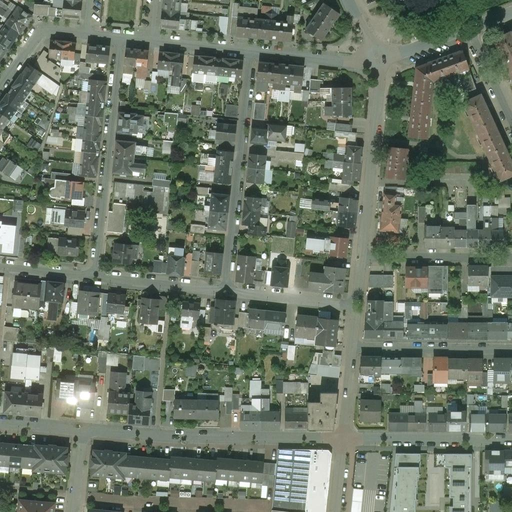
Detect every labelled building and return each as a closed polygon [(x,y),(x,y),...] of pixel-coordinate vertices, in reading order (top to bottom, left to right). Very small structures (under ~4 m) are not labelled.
[(180,2),(164,0),(163,0),(163,11),(179,13),(180,2)] [(64,1),(63,1),(62,18),(80,20),(82,3),(81,2),(64,1)] [(34,4),(33,15),(47,16),(48,7),(48,5),(34,4)] [(339,14),(324,4),(314,17),(329,28),(339,14)] [(48,7),(47,16),(57,17),(58,8),(48,7)] [(32,18),(18,8),(12,17),(26,27),(32,18)] [(241,8),(240,8),(240,17),(251,18),(252,9),(241,8)] [(163,11),(162,11),(160,29),(178,30),(180,13),(179,13),(163,11)] [(228,34),(229,17),(220,16),(220,33),(228,34)] [(26,27),(12,17),(6,25),(19,34),(20,35),(26,27)] [(240,17),(239,17),(237,36),(249,37),(251,18),(240,17)] [(329,28),(314,17),(305,30),(320,41),(329,28)] [(257,19),(251,18),(249,37),(259,38),(261,19),(257,19)] [(266,20),(261,19),(259,38),(270,39),(272,21),(266,20)] [(278,21),(272,21),(270,39),(281,40),(283,22),(278,21)] [(288,22),(283,22),(281,40),(292,41),(294,23),(288,22)] [(203,24),(191,23),(190,32),(202,33),(203,24)] [(6,25),(0,33),(13,42),(19,34),(6,25)] [(13,42),(0,33),(0,45),(7,51),(13,42)] [(511,37),(510,33),(494,41),(500,55),(511,81),(511,37)] [(56,42),(56,43),(51,42),(50,58),(62,59),(63,43),(56,42)] [(72,43),(63,43),(62,59),(75,60),(75,54),(76,45),(72,44),(72,43)] [(99,47),(88,46),(86,62),(97,63),(99,47)] [(110,48),(99,47),(97,63),(108,64),(110,48)] [(137,51),(126,50),(124,66),(133,67),(135,67),(137,51)] [(148,52),(137,51),(135,67),(138,67),(146,69),(148,52)] [(61,70),(45,59),(48,55),(43,52),(35,66),(60,83),(61,70)] [(439,60),(416,69),(413,92),(411,115),(408,137),(427,139),(433,82),(437,80),(457,73),(468,70),(469,69),(465,61),(462,52),(439,60)] [(164,54),(159,53),(157,69),(170,71),(171,54),(164,53),(164,54)] [(179,55),(171,54),(170,71),(182,72),(183,56),(179,55)] [(207,58),(199,57),(199,58),(194,57),(193,73),(205,74),(207,58)] [(214,59),(207,58),(205,74),(210,75),(217,76),(219,60),(214,59)] [(223,60),(219,60),(217,76),(229,77),(231,60),(223,59),(223,60)] [(239,61),(231,60),(229,77),(241,78),(243,62),(239,62),(239,61)] [(86,64),(80,63),(80,66),(79,73),(86,74),(89,74),(90,68),(86,68),(86,64)] [(270,64),(259,63),(257,81),(263,82),(269,82),(270,64)] [(281,65),(270,64),(269,82),(273,83),(279,83),(281,65)] [(292,67),(281,65),(279,83),(285,84),(291,85),(292,67)] [(133,67),(124,66),(123,75),(132,76),(133,67)] [(146,69),(138,67),(136,78),(145,79),(146,69)] [(304,68),(292,67),(291,85),(295,85),(302,86),(304,68)] [(71,71),(64,77),(68,82),(78,73),(74,70),(71,72),(71,71)] [(468,70),(457,73),(464,93),(475,89),(468,70)] [(182,72),(170,71),(169,77),(172,77),(171,86),(180,87),(181,79),(182,72)] [(38,81),(25,72),(22,76),(21,75),(17,81),(31,91),(38,81)] [(450,76),(437,80),(438,86),(445,88),(454,85),(450,76)] [(97,81),(90,80),(88,93),(105,94),(106,87),(105,87),(106,82),(97,81)] [(322,81),(310,80),(310,92),(320,93),(320,88),(322,88),(322,81)] [(31,91),(17,81),(12,88),(13,89),(11,92),(24,101),(31,91)] [(151,82),(143,81),(142,94),(150,95),(151,84),(151,82)] [(351,88),(332,88),(332,95),(332,102),(351,101),(351,88)] [(24,101),(11,92),(8,96),(7,95),(3,101),(17,111),(24,101)] [(105,94),(88,93),(87,105),(103,106),(104,102),(105,94)] [(486,108),(480,95),(463,103),(500,181),(511,175),(511,164),(510,160),(498,134),(486,108)] [(17,111),(3,101),(0,104),(0,113),(10,121),(17,111)] [(351,101),(332,102),(332,109),(332,114),(332,115),(351,115),(351,101)] [(266,104),(255,103),(253,119),(265,121),(266,104)] [(103,106),(87,105),(86,116),(102,118),(103,111),(103,106)] [(200,116),(200,105),(192,105),(192,115),(200,116)] [(238,110),(226,109),(225,117),(237,118),(238,110)] [(10,121),(0,113),(0,128),(3,131),(10,121)] [(137,115),(119,114),(117,132),(135,133),(137,115)] [(178,115),(171,114),(170,122),(178,123),(178,115)] [(186,116),(178,115),(178,123),(186,123),(186,116)] [(102,118),(86,116),(85,128),(101,130),(101,126),(102,126),(102,118)] [(237,127),(218,124),(216,140),(235,142),(237,127)] [(286,126),(269,124),(268,129),(267,139),(277,141),(285,141),(286,126)] [(353,126),(337,124),(336,131),(352,133),(353,126)] [(268,129),(252,127),(251,143),(276,146),(277,141),(267,139),(268,129)] [(3,131),(0,128),(0,150),(10,136),(3,131)] [(101,130),(85,128),(83,140),(100,142),(101,135),(100,135),(101,130)] [(47,145),(64,145),(64,137),(48,136),(47,145)] [(39,150),(43,144),(32,139),(29,145),(39,150)] [(100,142),(83,140),(82,152),(98,154),(99,150),(100,142)] [(164,141),(163,154),(175,154),(175,141),(164,141)] [(135,144),(116,142),(115,158),(133,160),(134,155),(135,148),(135,144)] [(305,145),(296,144),(295,153),(304,154),(305,145)] [(363,149),(347,147),(346,156),(345,163),(361,164),(363,149)] [(407,149),(389,147),(386,177),(404,179),(407,149)] [(148,149),(135,148),(134,155),(147,156),(148,149)] [(295,153),(276,151),(275,160),(303,162),(304,154),(295,153)] [(98,154),(82,152),(81,164),(97,166),(98,158),(98,154)] [(234,154),(218,152),(216,162),(216,168),(232,170),(234,154)] [(346,156),(327,154),(326,161),(345,163),(346,156)] [(266,157),(249,155),(248,169),(265,170),(266,157)] [(18,166),(4,156),(0,161),(0,170),(9,177),(16,169),(18,166)] [(133,160),(115,158),(113,174),(132,176),(132,175),(133,165),(133,160)] [(345,163),(326,161),(325,171),(333,171),(334,169),(344,170),(345,163)] [(479,163),(436,162),(436,173),(479,174),(479,163)] [(361,164),(345,163),(344,170),(343,180),(359,182),(361,164)] [(97,166),(81,164),(80,176),(96,178),(96,173),(97,174),(97,166)] [(146,166),(133,165),(132,175),(144,177),(146,166)] [(28,173),(18,166),(16,169),(20,172),(19,173),(26,177),(28,173)] [(216,168),(202,166),(201,173),(215,175),(216,168)] [(232,170),(216,168),(215,175),(214,184),(230,186),(232,170)] [(265,170),(248,169),(247,183),(263,184),(265,170)] [(55,188),(53,188),(51,189),(50,191),(49,193),(49,195),(50,197),(52,198),(54,199),(61,199),(61,198),(60,198),(62,181),(55,180),(55,188)] [(171,182),(153,180),(152,187),(153,187),(170,189),(171,182)] [(83,183),(62,181),(60,198),(61,198),(67,199),(68,200),(71,200),(71,199),(72,199),(81,200),(81,199),(83,183)] [(170,189),(153,187),(153,193),(143,192),(144,186),(115,183),(115,184),(116,184),(113,211),(112,211),(113,211),(111,234),(122,235),(125,211),(168,215),(170,189)] [(386,194),(384,194),(383,202),(396,204),(396,195),(386,194)] [(221,196),(216,196),(212,196),(211,208),(210,213),(227,215),(229,198),(221,197),(221,196)] [(262,199),(245,197),(244,211),(260,213),(262,199)] [(81,200),(72,199),(71,206),(84,207),(85,199),(81,199),(81,200)] [(357,200),(341,199),(339,212),(356,214),(357,200)] [(338,209),(338,200),(301,200),(301,209),(338,209)] [(456,201),(456,212),(466,212),(466,201),(456,201)] [(383,202),(380,202),(380,208),(383,208),(382,217),(400,219),(401,204),(396,204),(383,202)] [(66,211),(54,210),(52,225),(65,226),(66,211)] [(84,214),(76,213),(76,211),(66,211),(65,226),(68,226),(83,227),(84,214)] [(260,213),(244,211),(242,225),(249,226),(259,227),(260,218),(260,213)] [(356,214),(339,212),(338,226),(355,228),(356,214)] [(227,215),(210,213),(210,218),(208,230),(212,230),(212,231),(217,232),(218,231),(225,232),(227,215)] [(192,216),(182,214),(181,227),(191,228),(192,216)] [(467,214),(455,214),(455,220),(460,220),(459,231),(466,231),(467,219),(467,214)] [(400,219),(382,217),(380,231),(398,233),(400,219)] [(259,227),(249,226),(248,235),(265,237),(267,219),(260,218),(259,227)] [(16,227),(1,225),(2,222),(0,221),(0,243),(4,243),(3,253),(13,254),(16,227)] [(288,238),(296,238),(296,222),(288,222),(288,238)] [(83,227),(68,226),(67,235),(82,236),(83,227)] [(440,227),(426,227),(426,226),(425,226),(425,247),(440,247),(440,229),(440,227)] [(455,229),(440,229),(440,247),(455,247),(455,231),(455,229)] [(459,231),(455,231),(455,247),(466,247),(466,231),(459,231)] [(473,231),(466,231),(466,247),(478,247),(478,231),(473,231)] [(483,231),(478,231),(478,247),(490,247),(490,231),(483,231)] [(498,231),(490,231),(490,247),(502,247),(502,231),(498,231)] [(401,236),(388,235),(387,247),(400,246),(401,236)] [(347,239),(331,237),(331,239),(325,238),(326,238),(313,236),(311,252),(324,253),(329,253),(329,255),(346,256),(347,239)] [(79,242),(59,239),(57,255),(66,256),(66,255),(78,256),(79,242)] [(133,246),(114,244),(114,246),(115,246),(113,263),(112,263),(112,264),(118,264),(118,267),(125,268),(125,265),(131,265),(131,264),(130,264),(132,247),(133,247),(133,246)] [(183,250),(176,249),(175,257),(182,258),(183,250)] [(223,255),(206,253),(204,274),(221,276),(223,255)] [(237,269),(254,271),(255,259),(255,258),(239,256),(237,269)] [(175,257),(169,257),(167,275),(183,276),(185,259),(182,258),(175,257)] [(200,263),(192,262),(191,277),(198,278),(200,263)] [(418,267),(415,269),(405,269),(405,287),(412,287),(412,290),(414,292),(421,292),(421,287),(427,287),(428,276),(428,269),(421,269),(419,267),(418,267)] [(443,267),(428,267),(428,269),(428,276),(442,276),(443,276),(443,267)] [(489,267),(468,267),(468,285),(488,285),(489,267)] [(276,268),(273,268),(272,273),(271,286),(287,287),(289,269),(284,269),(276,268)] [(341,269),(327,268),(325,283),(323,283),(322,283),(322,291),(342,293),(344,270),(341,269)] [(253,282),(254,271),(237,269),(236,282),(252,284),(253,282)] [(261,271),(254,271),(253,282),(262,283),(263,284),(265,285),(266,285),(267,272),(261,271)] [(383,276),(370,275),(369,288),(383,288),(383,276)] [(393,276),(383,276),(383,288),(393,288),(393,276)] [(442,276),(428,276),(427,287),(428,294),(443,294),(443,291),(442,291),(442,285),(442,276)] [(313,291),(307,290),(308,278),(302,277),(301,286),(296,286),(295,294),(312,296),(313,291)] [(511,277),(491,277),(490,297),(511,297),(511,277)] [(323,280),(310,279),(308,289),(322,291),(322,283),(323,283),(323,280)] [(66,284),(46,282),(44,302),(50,303),(57,304),(63,304),(66,284)] [(41,286),(16,283),(13,308),(38,310),(39,301),(41,286)] [(99,293),(83,292),(82,304),(80,303),(79,308),(89,309),(89,313),(97,313),(99,293)] [(488,294),(480,294),(479,303),(488,303),(488,294)] [(125,297),(109,295),(107,312),(128,314),(129,308),(124,307),(125,297)] [(167,298),(158,297),(158,300),(159,300),(158,310),(166,310),(167,298)] [(158,300),(141,299),(139,323),(157,324),(158,310),(159,300),(158,300)] [(236,302),(216,300),(216,308),(212,308),(211,323),(234,325),(234,318),(236,302)] [(384,302),(367,302),(366,322),(365,322),(363,338),(383,338),(383,323),(384,302)] [(403,323),(393,323),(393,302),(384,302),(383,323),(383,338),(403,339),(403,323)] [(407,302),(406,322),(413,322),(413,311),(428,311),(429,302),(407,302)] [(57,304),(50,303),(48,320),(55,321),(57,304)] [(80,303),(71,303),(69,321),(78,322),(79,308),(80,303)] [(201,304),(183,303),(182,317),(192,318),(192,320),(199,321),(201,304)] [(266,312),(251,310),(249,329),(258,330),(258,327),(265,328),(266,312)] [(467,310),(458,310),(458,324),(467,324),(467,310)] [(286,314),(266,312),(265,328),(264,331),(279,333),(278,335),(284,336),(286,314)] [(318,319),(298,317),(296,337),(315,339),(318,319)] [(337,321),(318,319),(315,339),(315,345),(324,346),(334,347),(337,321)] [(164,332),(165,321),(159,320),(157,331),(164,332)] [(427,323),(407,323),(407,339),(427,339),(427,323)] [(447,323),(427,323),(427,339),(447,339),(447,323)] [(458,324),(447,323),(447,339),(467,339),(467,324),(458,324)] [(487,324),(467,324),(467,339),(487,340),(487,324)] [(507,324),(487,324),(487,340),(507,340),(507,324)] [(20,330),(5,328),(4,341),(19,343),(20,330)] [(204,328),(203,343),(210,343),(211,329),(204,328)] [(48,346),(47,357),(54,358),(54,356),(55,347),(48,346)] [(296,346),(289,346),(287,361),(294,361),(296,346)] [(334,347),(324,346),(323,358),(319,357),(318,365),(340,368),(341,356),(333,355),(334,347)] [(63,348),(55,347),(54,356),(62,357),(62,354),(63,348)] [(108,354),(108,364),(119,365),(119,354),(108,354)] [(24,355),(15,355),(13,379),(26,380),(28,356),(24,355)] [(133,369),(145,370),(146,356),(134,355),(133,369)] [(34,356),(28,356),(26,380),(32,381),(36,381),(37,364),(38,363),(39,360),(38,359),(38,357),(34,356)] [(381,359),(364,358),(361,362),(361,374),(360,374),(360,384),(374,385),(374,375),(381,375),(381,359)] [(401,359),(381,359),(381,375),(401,375),(401,359)] [(411,359),(401,359),(401,375),(410,375),(411,369),(411,359)] [(421,359),(411,359),(411,369),(421,369),(421,359)] [(447,359),(434,359),(433,375),(433,382),(434,382),(447,382),(447,377),(447,359)] [(467,360),(447,359),(447,377),(456,377),(456,380),(467,380),(467,360)] [(482,360),(467,360),(467,380),(467,383),(481,383),(482,373),(482,360)] [(509,360),(494,360),(494,381),(509,381),(509,360)] [(196,376),(197,366),(187,365),(187,376),(196,376)] [(318,365),(312,365),(308,374),(308,376),(339,379),(340,368),(318,365)] [(127,374),(113,373),(111,393),(125,394),(127,374)] [(78,383),(58,381),(56,398),(77,400),(78,383)] [(96,384),(85,383),(85,382),(79,381),(78,383),(77,400),(93,402),(94,393),(95,393),(96,384)] [(252,406),(241,406),(241,429),(260,429),(261,399),(261,390),(261,381),(251,381),(250,399),(252,399),(252,406)] [(308,384),(283,384),(283,394),(308,394),(308,384)] [(175,401),(176,389),(164,389),(164,401),(175,401)] [(269,390),(261,390),(261,399),(269,399),(269,390)] [(152,392),(137,391),(136,400),(135,400),(135,402),(136,402),(135,404),(130,404),(129,424),(149,426),(152,392)] [(111,393),(110,393),(108,412),(129,414),(131,395),(125,394),(111,393)] [(337,393),(320,393),(320,402),(316,402),(316,403),(307,402),(307,414),(307,430),(330,430),(334,427),(337,393)] [(24,395),(6,394),(4,414),(23,415),(24,395)] [(43,397),(24,395),(23,415),(41,417),(43,397)] [(269,399),(261,399),(260,429),(280,430),(280,413),(269,413),(269,399)] [(467,400),(459,400),(459,410),(467,410),(467,404),(467,400)] [(373,401),(360,401),(360,422),(381,423),(381,402),(381,401),(373,401)] [(198,402),(176,402),(175,418),(197,418),(198,402)] [(219,403),(198,402),(197,418),(218,419),(219,403)] [(458,410),(457,403),(448,404),(448,411),(458,410)] [(465,412),(447,412),(447,415),(447,431),(465,431),(465,412)] [(295,413),(285,413),(285,430),(307,430),(307,414),(295,413)] [(407,415),(389,415),(389,431),(407,431),(407,415)] [(415,415),(407,415),(407,431),(425,431),(425,416),(422,416),(415,415)] [(429,415),(429,431),(447,431),(447,415),(434,415),(429,415)] [(478,415),(469,415),(469,431),(487,432),(487,415),(478,415)] [(500,415),(487,415),(487,432),(505,432),(505,415),(500,415)] [(11,445),(0,444),(0,465),(9,467),(11,445)] [(23,446),(11,445),(9,467),(21,468),(23,446)] [(36,447),(23,446),(21,468),(34,469),(36,446),(36,447)] [(49,447),(36,446),(34,469),(34,468),(42,468),(41,472),(56,473),(56,472),(64,473),(64,474),(65,474),(66,465),(67,465),(68,457),(66,457),(67,449),(56,448),(56,447),(50,446),(49,447)] [(310,449),(278,450),(277,460),(271,511),(304,511),(310,452),(310,449)] [(327,449),(310,449),(310,452),(304,511),(324,511),(331,453),(327,449)] [(125,454),(111,453),(112,452),(105,452),(105,453),(94,452),(93,460),(92,460),(91,467),(92,467),(92,476),(93,475),(100,475),(100,476),(115,478),(116,474),(123,475),(125,457),(125,454)] [(504,452),(486,452),(486,468),(504,468),(504,452)] [(470,511),(471,453),(434,453),(433,467),(449,467),(449,497),(452,497),(452,506),(449,506),(448,511),(470,511)] [(413,511),(419,454),(395,454),(389,511),(413,511)] [(136,458),(125,457),(123,475),(123,477),(134,478),(136,458)] [(148,459),(136,458),(134,478),(146,479),(148,459)] [(170,461),(159,460),(157,480),(169,481),(171,458),(170,461)] [(182,459),(171,458),(169,481),(170,478),(181,479),(182,459)] [(159,460),(148,459),(146,479),(157,480),(159,460)] [(194,460),(182,459),(181,479),(192,480),(194,460)] [(229,460),(217,459),(217,462),(216,479),(227,480),(229,460)] [(206,461),(194,460),(192,480),(204,481),(206,461)] [(240,461),(229,460),(227,480),(239,481),(240,461)] [(217,462),(206,461),(204,481),(216,482),(216,479),(217,462)] [(252,462),(240,461),(239,481),(250,482),(252,462)] [(264,463),(252,462),(250,482),(262,483),(264,463)] [(351,511),(361,511),(365,490),(355,488),(351,511)] [(53,511),(55,504),(20,501),(18,511),(53,511)]
